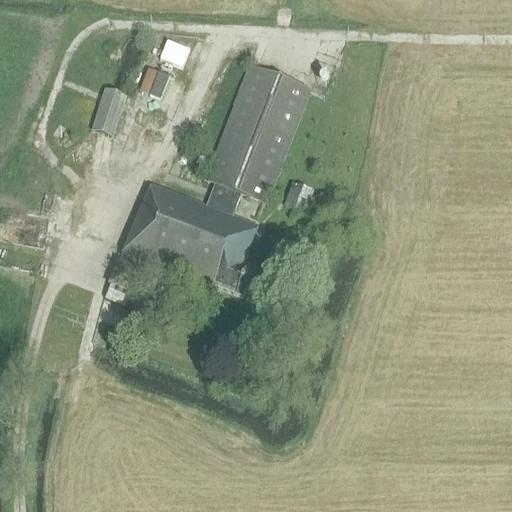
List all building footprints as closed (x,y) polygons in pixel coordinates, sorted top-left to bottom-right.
[(262,307),(273,278),(243,267),(257,229),(231,219),(240,196),(266,206),(310,94),(248,70),(204,182),(214,186),(205,209),(147,187),(120,260),(211,294),(213,289),(262,307)] [(112,139),(124,99),(103,93),(91,133),(112,139)] [(292,184),(281,210),(304,218),(314,193),(292,184)] [(132,294),(140,273),(119,265),(111,286),(132,294)] [(177,304),(181,291),(163,285),(158,298),(177,304)]
